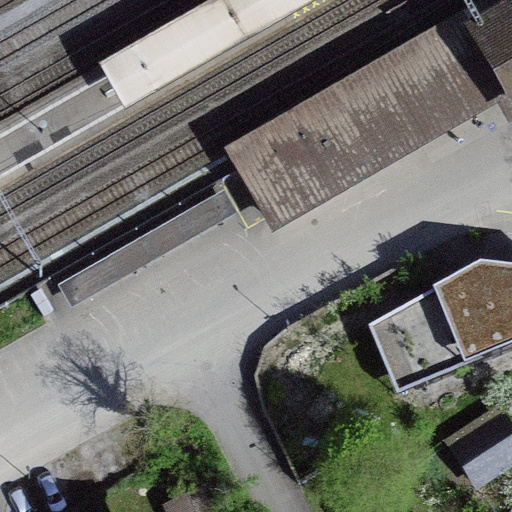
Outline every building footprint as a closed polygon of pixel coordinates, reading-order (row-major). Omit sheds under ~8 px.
[(511,89),(484,42),(511,26),(511,25),(503,10),(496,0),(491,0),(228,151),(243,176),(271,226),(411,146),(511,89)] [(511,25),(511,26),(484,42),(511,89),(511,90),(511,5),(505,9),(503,10),(511,25)] [(369,325),(396,389),(511,339),(511,263),(481,258),(369,325)] [(491,432),(453,456),(474,488),(511,464),(491,432)] [(215,511),(207,496),(174,511),(215,511)]
